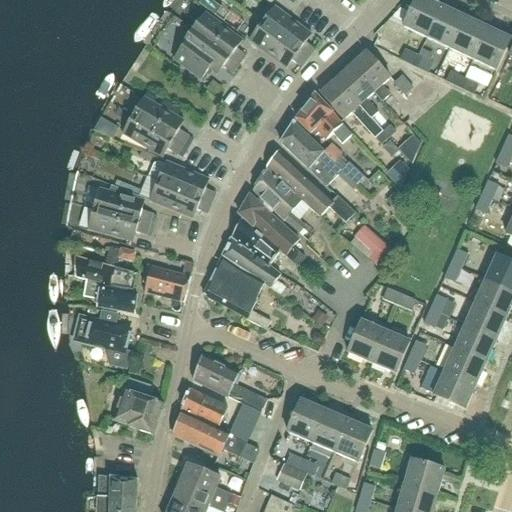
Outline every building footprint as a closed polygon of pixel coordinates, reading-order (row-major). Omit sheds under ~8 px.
[(423,43),(438,11),(415,0),(408,14),(400,10),(388,23),(401,29),(400,31),(423,43)] [(305,45),(311,37),(274,9),(261,26),(307,61),(314,52),(305,45)] [(423,43),(447,54),(462,22),(438,11),(423,43)] [(236,51),(242,43),(205,15),(192,32),(238,67),(245,58),(236,51)] [(485,33),(462,22),(447,54),(470,65),(485,33)] [(292,63),(301,70),(307,61),(261,26),(248,43),(286,71),(292,63)] [(232,76),(238,67),(192,32),(179,49),(181,50),(173,62),(200,82),(209,71),(217,77),(223,69),(232,76)] [(485,33),(470,65),(493,76),(508,44),(485,33)] [(411,68),(417,57),(404,51),(399,62),(411,68)] [(350,69),(373,96),(374,95),(381,103),(390,96),(382,88),(389,82),(365,55),(350,69)] [(428,76),(428,75),(433,65),(417,57),(411,68),(428,76)] [(335,82),(369,122),(376,115),(365,102),(373,96),(350,69),(335,82)] [(408,71),(393,85),(404,98),(412,91),(416,96),(431,82),(408,71)] [(450,72),(445,84),(458,90),(463,79),(450,72)] [(478,86),(463,79),(458,90),(473,98),(478,86)] [(387,142),(380,135),(369,122),(335,82),(319,96),(342,123),(351,116),(379,149),(387,142)] [(187,150),(193,141),(188,138),(178,132),(184,124),(153,106),(156,99),(147,94),(143,100),(132,118),(187,150)] [(310,137),(312,136),(314,138),(318,135),(325,143),(331,137),(341,147),(351,137),(314,97),(297,122),(310,137)] [(122,136),(162,160),(167,152),(177,157),(182,160),(187,150),(132,118),(122,136)] [(334,165),(322,154),(294,126),(281,145),(325,188),(336,177),(352,193),(359,185),(365,191),(370,186),(364,180),(364,181),(348,165),(344,169),(337,162),(334,165)] [(511,139),(508,137),(501,152),(511,157),(511,139)] [(495,166),(506,171),(511,157),(501,152),(495,166)] [(266,170),(299,201),(318,219),(326,209),(344,226),(354,215),(335,198),(330,203),(277,153),(266,170)] [(205,191),(209,182),(165,164),(165,166),(158,163),(153,165),(148,178),(158,182),(157,184),(211,206),(215,196),(205,191)] [(299,201),(266,170),(251,193),(284,224),(286,223),(307,243),(313,236),(290,214),(300,203),(317,219),(318,219),(299,201)] [(480,199),(491,204),(498,188),(487,183),(480,199)] [(196,212),(206,216),(211,206),(157,184),(149,203),(192,221),(196,212)] [(98,191),(93,212),(153,228),(156,218),(152,216),(141,213),(144,204),(98,191)] [(296,267),(303,259),(292,248),(297,242),(249,197),(237,217),(296,267)] [(474,212),(475,212),(485,217),(491,204),(480,199),(474,212)] [(133,244),(135,235),(146,238),(146,237),(150,239),(153,228),(93,212),(87,232),(133,244)] [(511,218),(503,238),(511,241),(509,248),(511,249),(511,218)] [(231,241),(269,268),(279,255),(241,221),(231,241)] [(373,265),(379,270),(391,254),(363,228),(353,239),(354,240),(349,245),(361,255),(360,255),(373,265)] [(231,241),(222,259),(246,274),(262,287),(269,291),(270,290),(280,297),(286,290),(276,282),(279,278),(269,268),(231,241)] [(135,253),(131,252),(120,249),(117,261),(133,264),(135,253)] [(456,252),(451,265),(461,270),(467,257),(456,252)] [(511,265),(496,258),(485,281),(511,293),(511,265)] [(212,278),(252,303),(262,287),(246,274),(222,259),(212,278)] [(75,279),(86,282),(106,287),(131,292),(135,277),(74,260),(75,279)] [(444,281),(454,285),(461,270),(451,265),(444,281)] [(183,305),(190,280),(147,269),(143,285),(146,286),(143,295),(183,305)] [(332,310),(346,303),(332,277),(318,285),(332,310)] [(265,332),(270,324),(250,312),(254,304),(252,303),(212,278),(204,296),(247,318),(245,321),(265,332)] [(356,293),(367,302),(380,287),(369,278),(356,293)] [(511,293),(485,281),(475,304),(507,319),(511,307),(511,293)] [(104,310),(126,314),(132,315),(135,297),(84,287),(82,300),(98,302),(97,309),(104,310)] [(381,302),(396,308),(401,297),(387,290),(381,302)] [(401,297),(396,308),(411,315),(416,304),(416,303),(401,297)] [(429,312),(441,317),(447,302),(436,297),(429,312)] [(475,304),(464,327),(496,342),(507,319),(475,304)] [(423,326),(424,326),(434,331),(435,329),(443,332),(448,320),(441,317),(429,312),(423,326)] [(319,313),(308,328),(319,337),(330,322),(319,313)] [(77,341),(103,348),(108,366),(123,371),(128,354),(124,353),(129,334),(79,320),(77,341)] [(369,367),(384,334),(360,324),(345,356),(369,367)] [(464,327),(454,351),(486,365),(496,342),(464,327)] [(229,342),(247,349),(250,341),(232,334),(229,342)] [(384,334),(369,367),(394,378),(408,345),(384,334)] [(426,348),(415,343),(409,358),(420,363),(426,348)] [(454,351),(443,374),(450,377),(475,389),(481,377),(486,365),(454,351)] [(192,383),(237,405),(260,416),(267,403),(249,394),(248,397),(230,388),(237,375),(202,357),(192,383)] [(402,372),(403,372),(413,377),(420,363),(409,358),(402,372)] [(442,377),(433,397),(435,399),(449,405),(459,409),(465,412),(475,389),(450,377),(443,374),(442,377)] [(153,437),(162,406),(146,401),(150,388),(135,384),(135,387),(126,384),(114,423),(128,427),(127,429),(153,437)] [(180,412),(184,414),(217,430),(227,410),(208,400),(210,395),(191,386),(180,412)] [(435,399),(433,405),(435,406),(457,414),(459,409),(449,405),(435,399)] [(310,446),(323,414),(324,414),(299,403),(286,436),(310,446)] [(217,430),(184,414),(172,438),(217,459),(222,450),(238,458),(245,446),(228,437),(228,436),(217,430)] [(334,456),(348,424),(324,414),(323,414),(310,446),(334,456)] [(371,434),(348,424),(334,456),(357,466),(371,434)] [(385,455),(383,455),(385,447),(378,445),(376,453),(373,452),(368,468),(381,471),(385,455)] [(245,446),(238,458),(252,465),(258,453),(245,446)] [(284,467),(285,467),(298,473),(303,461),(289,455),(284,467)] [(319,468),(303,461),(298,473),(306,476),(314,479),(319,468)] [(402,488),(436,498),(443,474),(409,464),(402,488)] [(179,485),(226,506),(230,496),(215,489),(219,481),(187,466),(179,485)] [(306,476),(298,473),(285,467),(278,483),(299,492),(306,476)] [(346,493),(346,492),(351,482),(335,475),(331,487),(346,493)] [(111,499),(137,500),(139,483),(112,479),(99,478),(98,499),(102,499),(111,499)] [(179,485),(170,504),(189,511),(205,511),(207,509),(215,511),(222,511),(226,506),(179,485)] [(359,502),(370,505),(375,489),(363,486),(359,502)] [(431,511),(436,498),(402,488),(395,511),(431,511)] [(230,496),(226,505),(234,509),(238,500),(230,496)] [(98,509),(110,509),(109,511),(135,511),(137,500),(111,499),(102,499),(98,499),(98,509)] [(265,510),(270,511),(293,511),(294,510),(270,499),(265,510)] [(355,511),(368,511),(370,505),(359,502),(355,511)]
